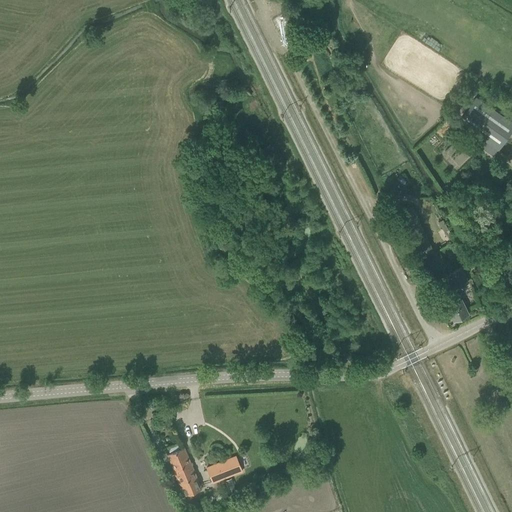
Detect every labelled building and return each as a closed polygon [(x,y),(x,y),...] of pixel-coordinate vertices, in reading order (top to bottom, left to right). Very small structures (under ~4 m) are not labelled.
[(511,122),(476,97),(459,122),(482,138),(477,145),(493,156),(497,149),(498,150),(511,130),(511,122)] [(449,156),(462,143),(458,139),(445,151),(449,156)] [(433,251),(413,207),(401,212),(421,256),(433,251)] [(232,249),(225,233),(221,235),(217,237),(223,252),(232,249)] [(468,281),(461,267),(449,273),(457,288),(468,281)] [(453,320),(468,313),(459,294),(444,301),(453,320)] [(174,469),(190,463),(184,448),(168,455),(174,469)] [(212,483),(242,471),(236,456),(206,468),(212,483)] [(190,463),(174,469),(173,470),(184,496),(201,489),(190,463)] [(231,478),(226,480),(231,493),(236,490),(231,478)]
